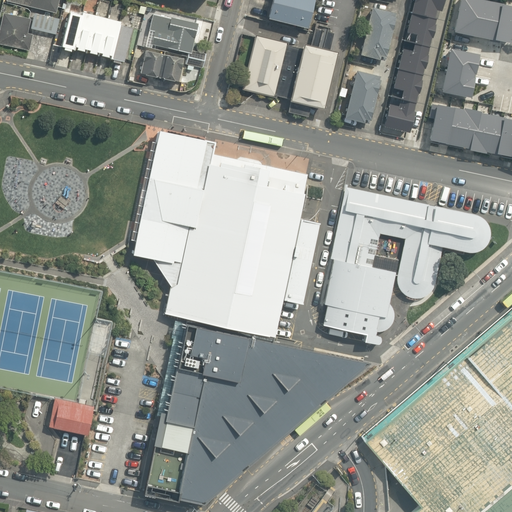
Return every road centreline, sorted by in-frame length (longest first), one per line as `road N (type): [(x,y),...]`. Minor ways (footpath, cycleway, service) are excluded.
road 1 (secondary): [(238,511),(511,273)]
road 2 (residential): [(204,117),(511,181)]
road 3 (residential): [(0,73),(204,117)]
road 4 (residential): [(0,483),(137,511)]
road 5 (residential): [(233,0),(204,117)]
